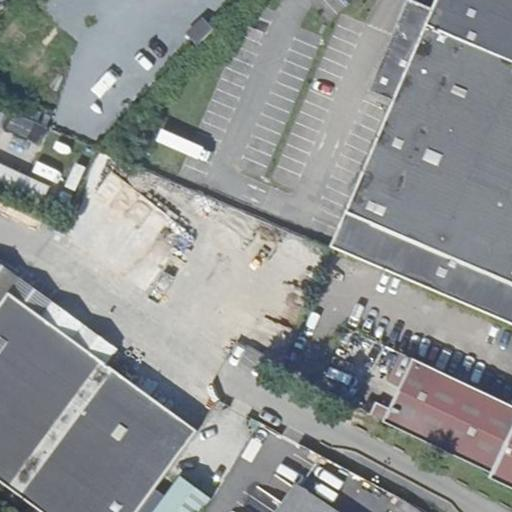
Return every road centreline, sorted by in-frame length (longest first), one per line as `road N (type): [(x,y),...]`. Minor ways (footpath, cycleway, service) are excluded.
road 1 (unknown): [(128,0),(68,134),(48,159),(0,154)]
road 2 (unknown): [(511,375),(347,296)]
